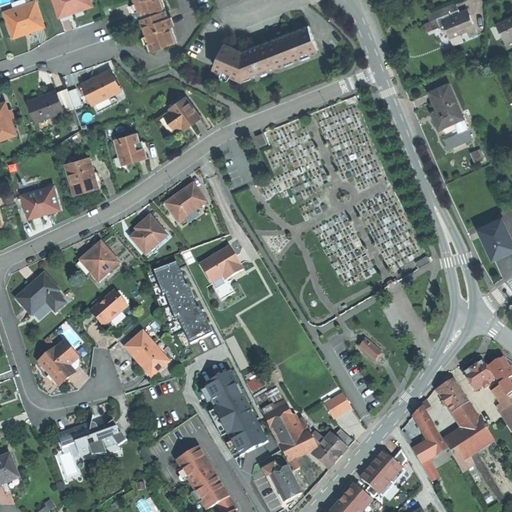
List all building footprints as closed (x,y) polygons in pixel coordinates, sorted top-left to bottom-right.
[(47,25),(37,0),(29,3),(16,8),(7,11),(14,31),(30,26),(32,30),(35,29),(47,25)] [(94,5),(91,0),(54,0),(60,14),(72,10),(73,12),(85,8),(94,5)] [(136,0),(137,4),(140,3),(145,17),(143,18),(149,36),(151,35),(157,50),(179,42),(164,0),(136,0)] [(467,0),(466,0),(459,3),(461,9),(470,6),(467,0)] [(430,22),(437,19),(460,9),(457,3),(427,15),(430,22)] [(461,12),(460,9),(437,19),(440,27),(445,25),(451,38),(467,31),(470,37),(478,34),(474,24),(470,15),(463,18),(461,12)] [(468,9),(461,12),(463,18),(470,15),(468,9)] [(511,43),(511,18),(499,25),(505,38),(506,37),(510,44),(511,43)] [(437,19),(430,22),(433,30),(440,27),(437,19)] [(427,32),(433,30),(430,22),(424,24),(427,32)] [(288,30),(286,36),(279,39),(278,38),(268,41),(278,65),(320,49),(310,25),(301,29),(302,30),(298,31),(294,33),(288,30)] [(30,26),(14,31),(16,36),(32,30),(30,26)] [(246,46),(244,51),(235,48),(236,46),(226,43),(216,66),(224,70),(223,72),(244,82),(254,77),(254,75),(278,65),(268,41),(259,45),(260,46),(256,48),(253,49),(246,46)] [(121,89),(112,70),(98,77),(84,84),(94,103),(114,93),(121,89)] [(454,123),(465,118),(450,84),(431,92),(438,110),(441,117),(436,119),(440,129),(454,123)] [(67,88),(58,92),(65,110),(65,111),(75,107),(67,88)] [(77,88),(69,91),(75,107),(83,104),(77,88)] [(65,110),(58,92),(57,90),(43,95),(30,101),(40,126),(58,119),(56,114),(65,110)] [(119,101),(114,93),(94,103),(98,112),(119,101)] [(191,120),(194,123),(202,117),(188,98),(172,109),(173,110),(167,115),(177,130),(183,125),(191,120)] [(0,140),(18,134),(6,102),(0,103),(0,140)] [(465,118),(454,123),(457,130),(444,136),(450,150),(474,140),(465,118)] [(190,125),(194,123),(191,120),(183,125),(186,129),(190,125)] [(142,144),(138,132),(116,139),(123,164),(135,161),(148,157),(144,143),(142,144)] [(268,144),(264,133),(258,136),(262,146),(268,144)] [(476,162),(483,159),(479,150),(473,153),(476,162)] [(98,186),(90,157),(67,164),(75,193),(87,190),(98,186)] [(185,190),(180,193),(181,195),(167,204),(179,221),(206,201),(194,184),(185,190)] [(55,185),(23,194),(29,217),(43,213),(43,212),(46,211),(50,210),(51,211),(61,208),(55,185)] [(181,195),(180,193),(166,203),(167,204),(181,195)] [(145,255),(158,243),(168,235),(150,214),(143,221),(138,225),(140,228),(136,231),(130,237),(145,255)] [(511,239),(503,220),(481,229),(487,244),(494,258),(504,254),(503,253),(511,248),(511,239)] [(99,280),(119,262),(102,242),(92,251),(92,250),(86,256),(79,262),(89,274),(92,272),(99,280)] [(161,246),(158,243),(145,255),(148,257),(161,246)] [(228,278),(244,268),(242,264),(243,264),(232,246),(213,257),(201,264),(213,282),(225,275),(227,279),(228,278)] [(431,262),(428,256),(416,262),(419,268),(431,262)] [(177,260),(154,270),(163,293),(166,292),(176,318),(178,317),(191,343),(213,331),(200,305),(198,307),(189,283),(187,284),(177,260)] [(55,311),(65,302),(56,292),(59,290),(45,273),(30,286),(17,297),(32,314),(46,301),(55,311)] [(225,275),(213,282),(216,288),(229,281),(228,278),(227,279),(225,275)] [(114,316),(125,306),(114,293),(94,311),(105,324),(114,316)] [(125,347),(139,362),(140,361),(144,366),(143,367),(152,376),(169,361),(143,332),(125,347)] [(56,349),(74,370),(80,364),(80,359),(65,341),(56,349)] [(366,341),(361,347),(376,360),(381,354),(366,341)] [(75,371),(74,370),(56,349),(55,349),(40,362),(59,385),(68,377),(75,371)] [(488,367),(500,384),(507,379),(511,376),(511,372),(508,367),(502,358),(488,367)] [(464,373),(475,391),(483,386),(485,389),(490,385),(488,383),(494,379),(483,361),(473,367),(464,373)] [(233,370),(205,383),(213,399),(211,400),(232,441),(233,440),(241,455),(269,441),(257,417),(256,418),(252,410),(253,410),(233,370)] [(252,391),(264,384),(260,376),(247,383),(252,391)] [(445,385),(438,390),(453,413),(470,403),(455,379),(445,385)] [(511,385),(507,379),(500,384),(499,384),(500,386),(508,398),(511,395),(511,385)] [(501,403),(508,398),(500,386),(493,390),(501,403)] [(271,405),(262,409),(265,414),(287,402),(285,400),(284,400),(277,387),(256,399),(258,402),(267,398),(271,405)] [(343,413),(352,407),(344,393),(326,404),(334,418),(343,413)] [(496,406),(500,412),(511,404),(508,398),(501,403),(496,406)] [(428,400),(423,403),(427,410),(432,407),(428,400)] [(287,402),(265,414),(271,428),(294,416),(287,402)] [(481,420),(470,403),(453,413),(464,430),(481,420)] [(511,404),(500,412),(511,430),(511,404)] [(414,415),(424,433),(425,432),(435,426),(424,406),(419,411),(414,415)] [(114,420),(105,426),(106,427),(99,430),(97,425),(96,424),(95,423),(94,423),(92,422),(94,415),(93,415),(92,423),(79,427),(80,428),(69,432),(68,431),(58,435),(63,447),(76,443),(80,456),(91,452),(92,455),(107,453),(105,447),(116,443),(118,446),(127,440),(114,420)] [(294,416),(271,428),(272,428),(275,427),(276,429),(279,427),(287,442),(305,433),(304,430),(296,415),(294,416)] [(481,419),(481,420),(464,430),(446,443),(458,464),(470,457),(495,440),(481,419)] [(425,432),(429,440),(413,450),(422,465),(429,460),(430,459),(430,460),(448,449),(435,426),(425,432)] [(280,445),(287,442),(279,427),(276,429),(273,430),(280,445)] [(294,456),(309,448),(317,444),(312,435),(309,428),(304,430),(305,433),(287,442),(280,445),(287,459),(294,456)] [(348,448),(355,441),(341,429),(334,436),(348,448)] [(309,448),(313,454),(325,440),(317,431),(312,435),(317,444),(309,448)] [(331,433),(325,440),(313,454),(330,469),(339,458),(348,448),(334,436),(331,433)] [(207,509),(216,504),(230,495),(216,473),(215,473),(214,471),(212,468),(213,468),(200,446),(177,460),(182,468),(183,467),(189,477),(188,478),(195,490),(196,490),(197,490),(203,500),(201,500),(202,501),(207,509)] [(150,466),(154,464),(145,449),(141,451),(150,466)] [(394,459),(402,466),(408,460),(402,450),(394,459)] [(371,486),(379,493),(383,497),(384,496),(393,485),(406,470),(402,466),(394,459),(384,451),(361,478),(371,486)] [(0,458),(0,484),(7,482),(19,477),(10,454),(0,458)] [(300,467),(294,456),(287,459),(293,471),(300,467)] [(474,464),(470,457),(458,464),(463,471),(474,464)] [(429,460),(422,465),(432,482),(439,477),(429,460)] [(272,474),(280,470),(276,463),(264,469),(273,487),(277,484),(272,474)] [(288,466),(280,470),(272,474),(277,484),(286,501),(294,497),(303,492),(288,466)] [(182,468),(178,470),(184,481),(188,478),(189,477),(183,467),(182,468)] [(366,511),(375,502),(355,485),(330,511),(366,511)] [(400,491),(393,485),(384,496),(391,502),(400,491)] [(375,498),(379,493),(371,486),(366,491),(375,498)] [(196,490),(195,490),(191,492),(198,503),(202,501),(201,500),(203,500),(197,490),(196,490)] [(221,511),(231,511),(235,509),(237,508),(230,495),(216,504),(221,511)] [(45,504),(46,506),(50,511),(56,507),(51,500),(45,504)]
